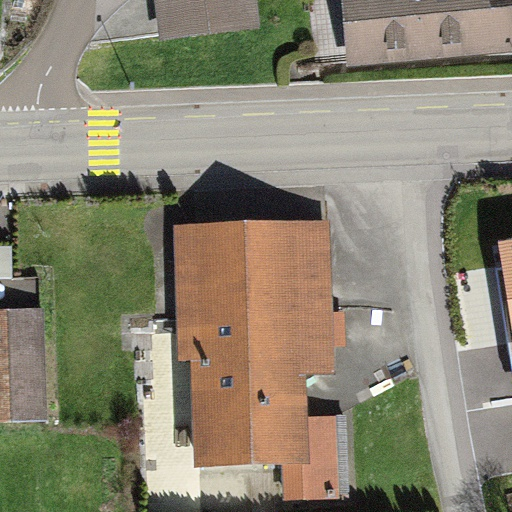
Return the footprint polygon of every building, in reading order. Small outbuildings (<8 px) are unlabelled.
[(159,0),(164,37),(257,26),(254,0),(159,0)] [(511,0),(351,0),(354,47),(511,38),(511,0)] [(178,223),(184,454),(294,452),(292,353),(323,353),(320,220),(178,223)] [(511,238),(498,241),(511,331),(511,238)] [(0,308),(0,404),(29,404),(29,309),(0,308)]
